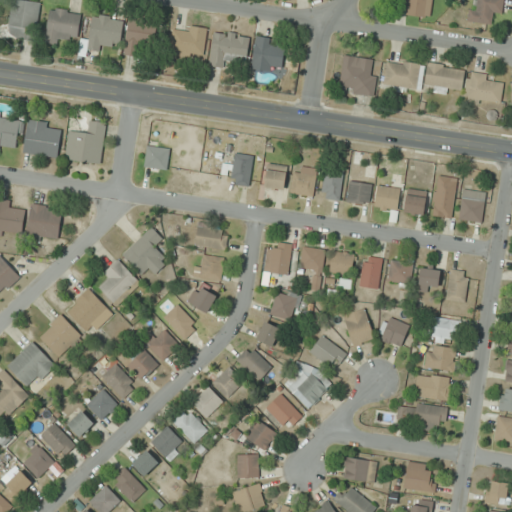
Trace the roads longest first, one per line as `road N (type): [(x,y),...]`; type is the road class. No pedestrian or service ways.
road 1 (secondary): [(511,150),(0,72)]
road 2 (residential): [(497,251),(0,175)]
road 3 (residential): [(258,216),(246,301),(233,328),(44,511)]
road 4 (residential): [(511,150),(457,511)]
road 5 (residential): [(511,50),(181,0)]
road 6 (residential): [(0,322),(113,213),(137,94)]
road 7 (residential): [(511,463),(327,427)]
road 8 (residential): [(311,118),(326,22),(349,0)]
